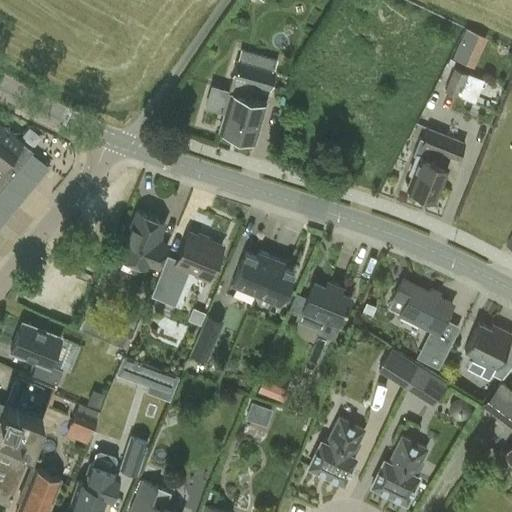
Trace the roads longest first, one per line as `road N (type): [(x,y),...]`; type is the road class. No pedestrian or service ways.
road 1 (tertiary): [(511,293),(445,258),(117,144)]
road 2 (residential): [(0,285),(117,144)]
road 3 (unclassified): [(117,144),(223,0)]
road 4 (tertiary): [(117,144),(0,84)]
